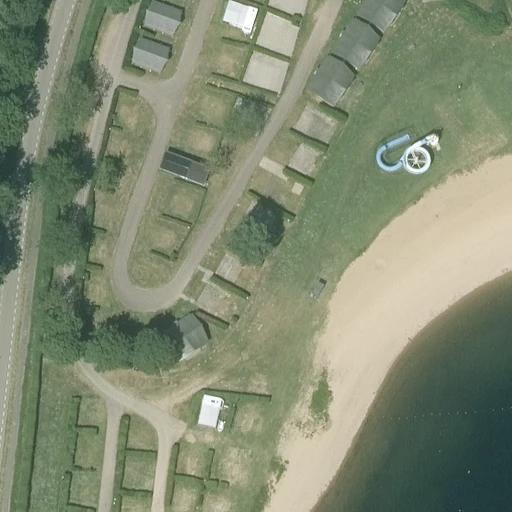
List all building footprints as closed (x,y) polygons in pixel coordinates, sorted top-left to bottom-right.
[(251,28),(256,8),(226,0),(224,0),(219,19),(251,28)] [(298,16),(303,0),(267,0),(266,4),(298,16)] [(368,34),(385,11),(370,0),(366,0),(351,21),(368,34)] [(140,26),(174,36),(181,10),(147,1),(140,26)] [(255,45),(287,52),(292,28),(259,21),(255,45)] [(138,37),(128,61),(160,74),(170,50),(138,37)] [(210,51),(206,72),(234,77),(238,56),(210,51)] [(355,71),(362,61),(351,53),(344,63),(355,71)] [(274,90),(280,66),(249,57),(242,80),(274,90)] [(324,65),(309,92),(332,105),(347,78),(324,65)] [(201,87),(195,106),(218,113),(224,93),(201,87)] [(471,92),(453,100),(472,143),(490,135),(471,92)] [(249,129),(254,105),(231,100),(226,124),(249,129)] [(140,108),(117,105),(114,125),(137,128),(140,108)] [(314,137),(321,115),(291,106),(284,128),(314,137)] [(212,152),(217,133),(196,127),(190,146),(212,152)] [(274,130),(260,155),(280,166),(294,141),(274,130)] [(298,139),(281,167),(297,176),(313,147),(298,139)] [(474,149),(459,155),(464,167),(479,162),(474,149)] [(267,199),(276,171),(251,163),(242,191),(267,199)] [(168,195),(163,214),(185,220),(190,201),(168,195)] [(224,226),(244,236),(256,214),(236,203),(224,226)] [(215,248),(206,269),(234,282),(243,261),(215,248)] [(136,250),(131,270),(157,276),(162,257),(136,250)] [(196,279),(188,297),(217,310),(226,290),(215,285),(214,287),(196,279)] [(91,468),(94,445),(72,442),(68,465),(91,468)] [(219,480),(225,450),(213,447),(207,477),(219,480)] [(238,483),(257,485),(259,463),(240,462),(238,483)] [(68,470),(67,500),(87,501),(88,471),(68,470)] [(171,483),(170,511),(191,511),(192,484),(171,483)] [(203,491),(198,510),(204,511),(229,511),(233,498),(203,491)]
